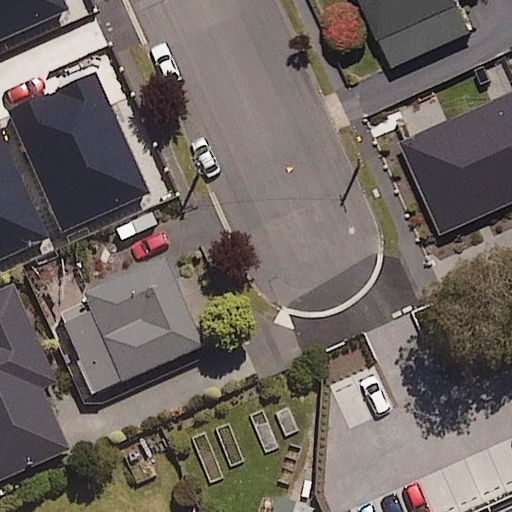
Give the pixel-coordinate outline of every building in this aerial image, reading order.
[(364,0),(381,36),(462,0),(364,0)] [(511,118),(458,143),(481,193),(469,198),(487,238),(511,226),(511,118)] [(163,259),(83,294),(123,383),(203,347),(163,259)] [(50,385),(11,287),(0,291),(0,479),(67,453),(41,389),(50,385)] [(493,511),(471,463),(366,510),(366,511),(493,511)] [(311,511),(313,508),(277,497),(272,511),(311,511)]
